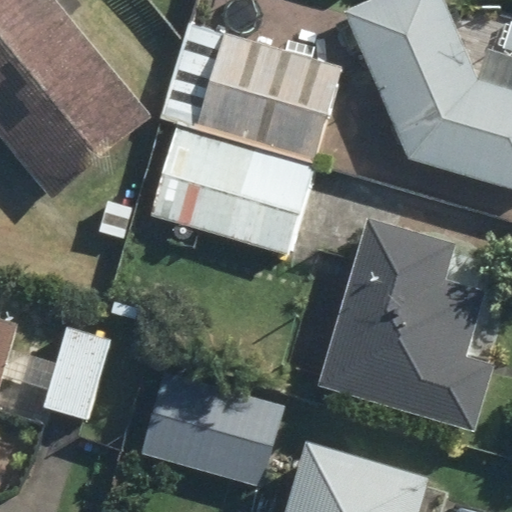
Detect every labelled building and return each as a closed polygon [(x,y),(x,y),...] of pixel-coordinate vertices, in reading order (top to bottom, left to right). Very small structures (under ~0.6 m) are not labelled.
[(148,126),(42,0),(0,0),(0,139),(54,204),(148,126)] [(511,93),(475,80),(435,0),(395,0),(342,26),(407,161),(511,197),(511,93)] [(340,72),(184,30),(159,122),(176,127),(149,226),(288,264),(340,72)] [(367,220),(317,394),(316,398),(471,442),(492,368),(462,360),(481,295),(437,283),(448,243),(367,220)] [(112,342),(61,328),(36,415),(87,430),(112,342)] [(0,394),(17,337),(0,332),(0,394)] [(281,401),(151,373),(131,463),(261,492),(281,401)] [(300,453),(283,511),(425,511),(431,490),(300,453)]
